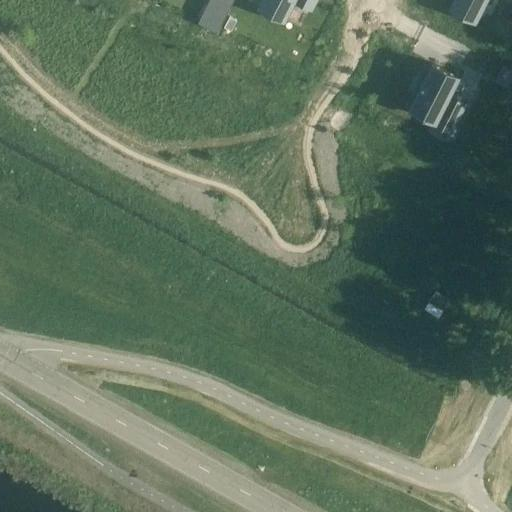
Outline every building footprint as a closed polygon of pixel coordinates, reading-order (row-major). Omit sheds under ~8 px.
[(211,0),(200,23),(217,32),(233,0),(211,0)] [(261,0),(258,7),(283,20),(293,0),(311,9),(315,0),(261,0)] [(453,0),(449,8),(475,21),(485,0),(453,0)] [(237,21),(229,17),(224,27),(231,31),(237,21)] [(432,63),(410,107),(435,119),(430,129),(447,138),(464,104),(447,95),(457,75),(432,63)]
